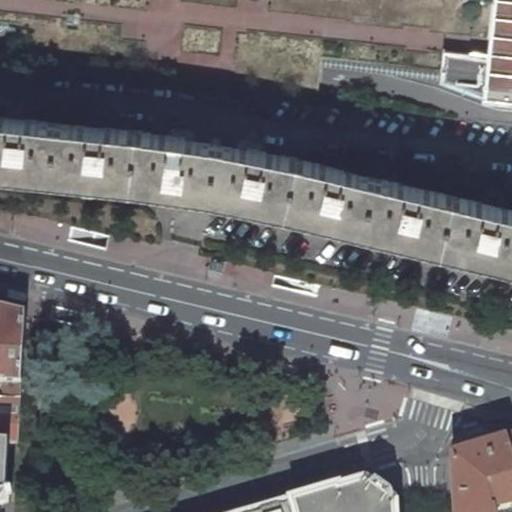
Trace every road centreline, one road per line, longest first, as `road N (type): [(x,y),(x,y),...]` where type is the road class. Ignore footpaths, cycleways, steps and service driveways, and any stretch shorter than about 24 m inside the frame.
road 1 (primary): [(511,381),(0,256)]
road 2 (tertiary): [(145,511),(414,434)]
